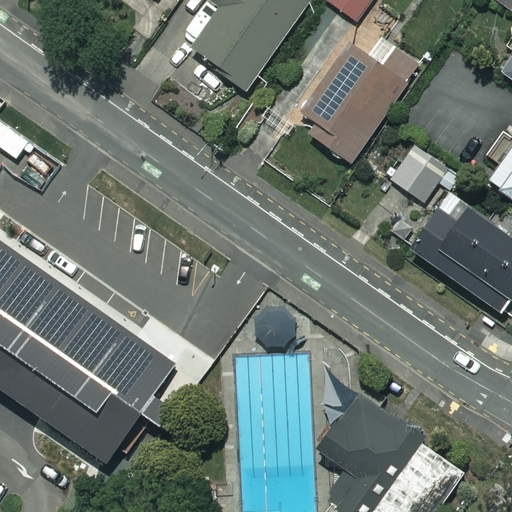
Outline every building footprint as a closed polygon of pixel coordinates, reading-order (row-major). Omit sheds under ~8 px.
[(204,0),(204,1),(219,12),(190,50),(251,97),(310,0),(204,0)] [(357,22),(361,16),(387,34),(400,16),(377,0),(327,0),(327,1),(357,22)] [(511,0),(495,0),(511,11),(511,0)] [(419,67),(362,27),(301,114),(315,124),(308,134),(351,164),(419,67)] [(511,141),(501,133),(485,155),(500,166),(488,183),(511,200),(511,141)] [(459,178),(415,146),(390,180),(423,204),(440,181),(450,189),(459,178)] [(511,238),(449,193),(409,250),(498,314),(509,298),(511,300),(511,238)] [(174,367),(0,244),(0,387),(108,464),(142,416),(157,427),(169,410),(152,397),(174,367)] [(273,307),(269,307),(266,308),(263,309),(260,311),(257,313),(255,316),(253,319),(252,323),(252,326),(252,329),(253,333),(254,336),(256,339),(258,342),(261,344),(264,345),(267,347),(271,347),(274,347),(278,346),(281,345),(284,343),(287,341),(289,338),(290,335),(291,332),(292,328),(292,325),(291,321),(290,318),(288,315),(286,312),(283,310),(280,309),(276,307),(273,307)] [(333,414),(315,439),(345,461),(329,483),(332,486),(327,493),(330,496),(325,504),(330,508),(326,511),(431,511),(464,467),(422,437),(426,431),(403,414),(397,410),(396,412),(358,385),(335,416),(333,414)]
